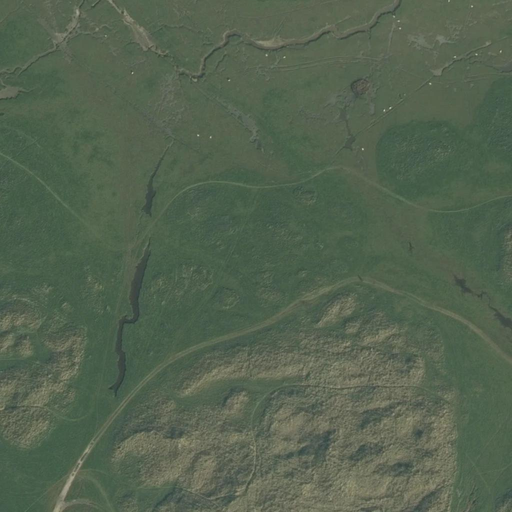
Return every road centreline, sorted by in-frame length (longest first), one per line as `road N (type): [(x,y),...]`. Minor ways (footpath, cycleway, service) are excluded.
road 1 (track): [(511,316),(441,309),(387,284),(357,280),(249,331),(177,354),(129,400),(54,511)]
road 2 (track): [(234,0),(203,38),(204,57),(255,101),(283,112),(511,308)]
road 3 (track): [(511,81),(474,84),(338,64),(247,69),(227,78)]
road 4 (track): [(386,203),(420,210),(511,197)]
